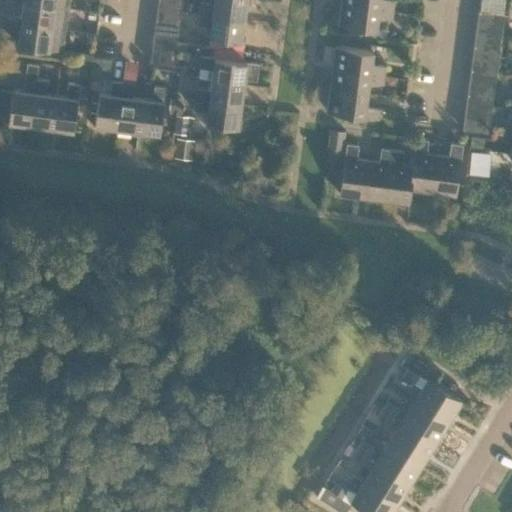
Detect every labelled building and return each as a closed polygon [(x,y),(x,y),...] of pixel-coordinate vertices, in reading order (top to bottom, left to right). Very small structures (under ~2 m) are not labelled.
[(22,0),(20,21),(65,27),(68,5),(31,0),(22,0)] [(182,0),(157,0),(156,8),(181,11),(182,0)] [(244,16),(245,0),(213,0),(213,1),(205,0),(199,0),(198,10),(244,16)] [(391,7),(341,0),(338,23),(375,28),(377,15),(390,16),(391,7)] [(156,8),(155,21),(179,24),(181,11),(156,8)] [(477,9),(476,21),(502,24),(503,12),(477,9)] [(241,39),(244,16),(198,10),(197,22),(210,23),(209,34),(241,39)] [(62,48),(65,27),(20,21),(17,42),(62,48)] [(153,34),(177,37),(179,24),(155,21),(153,34)] [(476,21),(474,32),(500,36),(502,24),(476,21)] [(474,32),(473,44),(498,48),(500,36),(474,32)] [(177,37),(153,34),(151,47),(175,50),(177,37)] [(333,66),(383,73),(384,63),(371,61),(373,49),(336,43),(333,66)] [(473,44),(471,56),(497,60),(498,48),(473,44)] [(175,50),(151,47),(149,60),(173,63),(175,50)] [(213,67),(211,77),(243,81),(244,76),(256,78),(258,61),(200,53),(199,65),(213,67)] [(98,66),(115,65),(114,54),(97,55),(98,66)] [(471,56),(469,68),(495,72),(497,60),(471,56)] [(21,59),(5,57),(3,71),(20,73),(21,59)] [(0,118),(30,122),(36,76),(38,62),(27,61),(23,89),(12,87),(12,88),(0,86),(0,118)] [(383,73),(333,66),(330,87),(367,92),(369,80),(382,82),(383,73)] [(469,68),(468,80),(494,83),(495,72),(469,68)] [(52,125),(56,93),(45,92),(47,78),(36,76),(30,122),(52,125)] [(194,97),(240,103),(243,81),(211,77),(210,88),(196,86),(194,97)] [(122,79),(111,78),(109,92),(98,90),(94,122),(116,125),(122,79)] [(116,125),(137,128),(142,96),(136,95),(132,95),(134,81),(122,79),(116,125)] [(468,80),(466,92),(492,95),(494,83),(468,80)] [(74,128),(77,100),(80,82),(67,81),(65,94),(62,94),(56,93),(52,125),(74,128)] [(142,96),(137,128),(159,131),(166,85),(154,84),(152,97),(142,96)] [(367,92),(330,87),(327,110),(376,117),(378,106),(366,105),(367,92)] [(466,92),(465,104),(490,107),(492,95),(466,92)] [(177,108),(179,97),(170,95),(169,107),(177,108)] [(238,125),(240,103),(194,97),(193,108),(207,110),(206,121),(238,125)] [(465,104),(463,116),(489,119),(490,107),(465,104)] [(188,114),(176,112),(174,131),(186,132),(188,114)] [(487,131),(489,119),(463,116),(461,127),(487,131)] [(344,129),(329,127),(325,160),(340,162),(344,129)] [(193,137),(176,135),(174,155),(191,157),(193,137)] [(410,187),(411,187),(431,190),(436,153),(425,152),(427,137),(415,136),(412,164),(413,164),(410,187)] [(362,195),(367,158),(356,157),(358,143),(346,141),(339,191),(362,195)] [(448,155),(436,153),(431,190),(455,193),(462,142),(450,141),(448,155)] [(362,195),(385,198),(392,147),(380,146),(378,160),(367,158),(362,195)] [(413,164),(412,164),(401,162),(403,149),(392,147),(385,198),(409,201),(411,187),(410,187),(413,164)] [(416,356),(411,366),(419,371),(424,361),(416,356)] [(419,372),(407,364),(402,373),(414,380),(419,372)] [(427,377),(414,398),(449,419),(462,398),(427,377)] [(381,406),(393,413),(398,405),(386,397),(381,406)] [(414,398),(402,418),(436,440),(449,419),(414,398)] [(393,413),(381,406),(376,414),(388,421),(393,413)] [(389,439),(423,460),(436,440),(402,418),(389,439)] [(356,446),(368,454),(373,446),(361,438),(356,446)] [(389,439),(376,459),(410,481),(423,460),(389,439)] [(368,454),(356,446),(351,455),(362,462),(368,454)] [(376,459),(363,480),(397,501),(410,481),(376,459)] [(347,487),(335,479),(330,488),(342,495),(347,487)] [(368,511),(390,511),(397,501),(363,480),(350,500),(368,511)]
